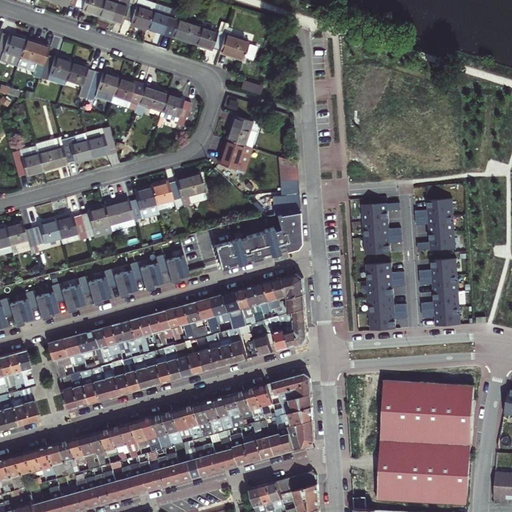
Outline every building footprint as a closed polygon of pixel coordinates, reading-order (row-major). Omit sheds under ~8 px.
[(72,0),(70,7),(76,9),(75,10),(94,16),(98,0),(72,0)] [(98,0),(94,16),(109,21),(109,20),(110,18),(118,20),(119,17),(124,0),(98,0)] [(149,3),(141,0),(124,0),(119,17),(125,19),(124,21),(141,27),(149,3)] [(173,11),(149,3),(141,27),(156,32),(157,30),(165,33),(173,11)] [(165,34),(189,42),(194,24),(178,19),(181,11),(173,9),(173,11),(165,33),(165,34)] [(203,45),(213,48),(218,32),(222,22),(214,19),(210,29),(194,24),(189,42),(203,47),(203,45)] [(124,21),(124,24),(141,29),(141,27),(124,21)] [(241,40),(218,32),(213,48),(212,50),(235,58),(236,55),(244,58),(249,45),(240,42),(241,40)] [(0,39),(0,50),(21,58),(27,39),(9,34),(9,35),(2,33),(0,39)] [(43,72),(45,66),(48,56),(51,47),(27,39),(21,58),(19,65),(43,72)] [(43,72),(67,80),(73,62),(54,56),(53,58),(48,56),(45,66),(43,72)] [(67,80),(90,87),(96,71),(87,68),(87,67),(73,62),(67,80)] [(454,89),(373,64),(367,83),(364,90),(361,101),(367,103),(420,119),(420,125),(421,133),(421,136),(419,136),(419,148),(421,174),(460,171),(454,89)] [(90,87),(113,95),(118,77),(101,71),(101,73),(96,71),(90,87)] [(113,95),(138,103),(143,87),(144,85),(118,77),(113,95)] [(258,85),(245,80),(242,89),(260,95),(261,94),(256,92),(258,85)] [(145,105),(162,111),(167,93),(144,85),(143,87),(138,103),(134,113),(142,115),(145,105)] [(185,98),(167,93),(162,111),(160,116),(165,117),(178,122),(177,125),(184,127),(192,103),(184,100),(185,98)] [(232,121),(226,137),(246,143),(254,146),(258,131),(250,129),(253,119),(237,114),(234,122),(232,121)] [(160,116),(157,125),(161,127),(165,117),(160,116)] [(261,122),(253,119),(250,129),(258,131),(261,122)] [(105,131),(89,136),(94,155),(118,147),(118,145),(113,129),(111,123),(103,125),(105,131)] [(103,125),(87,130),(89,136),(105,131),(103,125)] [(65,144),(70,161),(77,159),(77,160),(94,155),(89,136),(73,141),(70,131),(62,133),(65,144)] [(246,143),(226,137),(218,161),(237,167),(246,143)] [(40,143),(15,149),(22,173),(30,172),(30,173),(47,168),(42,150),(40,143)] [(42,150),(47,168),(71,162),(70,161),(65,144),(42,150)] [(300,210),(296,160),(279,155),(281,192),(246,198),(263,216),(276,214),(300,210)] [(361,166),(346,167),(347,179),(362,178),(361,166)] [(198,173),(175,180),(175,181),(180,198),(202,191),(203,191),(198,173)] [(156,204),(180,198),(175,181),(166,184),(165,182),(150,186),(156,204)] [(158,213),(156,204),(150,186),(133,191),(135,200),(129,202),(133,219),(134,220),(158,213)] [(204,197),(202,191),(180,198),(181,203),(204,197)] [(452,197),(426,199),(430,249),(456,247),(454,230),(453,213),(452,197)] [(128,200),(103,207),(109,226),(133,219),(129,202),(128,200)] [(386,202),(360,204),(361,220),(363,237),(364,254),(390,252),(386,202)] [(87,214),(80,216),(85,233),(109,226),(103,207),(86,212),(87,214)] [(223,261),(225,268),(246,262),(246,261),(252,259),(253,260),(297,248),(301,242),(300,210),(276,214),(280,228),(274,230),(273,227),(264,229),(264,231),(246,236),(246,237),(240,239),(240,238),(215,245),(219,262),(223,261)] [(71,216),(56,220),(61,240),(85,233),(80,216),(72,218),(71,216)] [(61,240),(56,220),(38,225),(39,227),(32,229),(37,246),(61,240)] [(21,222),(6,226),(11,245),(28,241),(30,248),(37,246),(32,229),(24,231),(21,222)] [(0,248),(11,245),(6,226),(0,228),(0,248)] [(0,325),(6,324),(4,316),(12,314),(15,326),(24,324),(23,320),(32,317),(30,309),(38,307),(41,319),(50,316),(49,312),(58,310),(56,302),(64,300),(67,312),(76,309),(75,305),(84,303),(82,295),(90,292),(94,304),(103,302),(101,298),(111,295),(108,287),(116,285),(120,297),(129,295),(127,291),(137,288),(134,280),(142,278),(146,290),(155,287),(153,283),(163,281),(160,273),(168,271),(172,283),(180,280),(179,276),(188,274),(183,255),(166,260),(164,254),(155,256),(157,262),(140,267),(138,261),(129,263),(131,269),(114,274),(112,268),(103,271),(105,277),(88,281),(86,275),(77,278),(79,284),(62,289),(60,283),(51,285),(52,291),(36,296),(34,290),(25,292),(27,298),(10,303),(8,297),(0,299),(0,303),(1,306),(0,305),(0,325)] [(456,257),(431,259),(435,324),(461,322),(460,306),(459,290),(458,274),(456,257)] [(391,262),(365,264),(366,280),(367,296),(368,312),(370,329),(396,328),(391,262)] [(288,295),(287,295),(287,298),(305,294),(303,278),(304,278),(298,273),(297,273),(283,277),(288,295)] [(283,277),(273,280),(279,298),(281,305),(285,304),(285,296),(287,295),(288,295),(283,277)] [(273,280),(265,282),(270,300),(279,298),(273,280)] [(265,282),(255,285),(260,303),(270,300),(265,282)] [(255,285),(246,288),(251,306),(260,303),(255,285)] [(237,290),(238,291),(248,324),(252,323),(256,322),(251,306),(246,288),(237,290)] [(238,291),(224,294),(229,312),(230,311),(232,318),(235,328),(239,327),(244,325),(254,357),(261,355),(255,334),(254,328),(252,323),(248,324),(238,291)] [(224,294),(211,298),(216,315),(217,315),(219,322),(232,318),(230,311),(229,312),(224,294)] [(281,315),(286,313),(305,308),(305,294),(287,298),(288,308),(278,311),(277,306),(274,307),(276,312),(273,313),(274,317),(279,316),(281,315)] [(216,315),(211,298),(198,301),(203,319),(208,317),(213,334),(217,333),(222,331),(219,322),(217,315),(216,315)] [(190,322),(203,319),(198,301),(185,305),(190,322)] [(185,305),(176,307),(181,325),(186,324),(186,328),(189,337),(185,338),(186,342),(195,339),(190,322),(185,305)] [(176,307),(167,310),(172,327),(181,325),(176,307)] [(294,318),(294,320),(306,318),(305,308),(286,313),(288,320),(294,318)] [(172,327),(167,310),(158,312),(163,330),(172,327)] [(158,312),(149,315),(154,332),(163,330),(158,312)] [(149,315),(140,317),(145,335),(154,332),(149,315)] [(140,317),(131,320),(136,338),(138,344),(143,343),(146,353),(150,352),(147,342),(145,335),(140,317)] [(296,329),(295,329),(299,344),(303,343),(308,337),(306,318),(294,320),(296,329)] [(131,320),(122,322),(127,340),(136,338),(131,320)] [(273,352),(268,333),(264,320),(256,322),(252,323),(254,328),(258,327),(260,333),(255,334),(261,355),(273,352)] [(132,357),(127,340),(122,322),(113,325),(118,342),(120,350),(124,349),(126,359),(132,357)] [(113,325),(104,327),(109,345),(118,342),(113,325)] [(109,345),(104,327),(95,330),(100,348),(101,352),(103,358),(104,365),(112,362),(114,362),(113,359),(110,349),(109,345)] [(290,347),(285,332),(285,329),(281,330),(274,332),(279,350),(290,347)] [(290,347),(299,344),(295,329),(285,332),(290,347)] [(95,330),(86,332),(91,350),(100,348),(95,330)] [(86,332),(77,335),(82,353),(91,350),(86,332)] [(274,332),(268,333),(273,352),(279,350),(274,332)] [(226,365),(219,341),(213,343),(214,338),(218,336),(217,333),(213,334),(209,335),(207,336),(208,339),(209,344),(216,368),(226,365)] [(69,357),(82,353),(77,335),(64,338),(69,357)] [(248,359),(241,335),(230,338),(237,362),(248,359)] [(56,360),(69,357),(64,338),(51,342),(56,360)] [(237,362),(230,338),(219,341),(226,365),(237,362)] [(195,374),(188,349),(187,345),(186,342),(183,343),(185,350),(177,353),(184,377),(195,374)] [(216,368),(209,344),(199,346),(206,371),(216,368)] [(206,371),(199,346),(188,349),(195,374),(206,371)] [(164,357),(157,359),(164,383),(174,380),(167,356),(166,351),(165,348),(162,348),(159,349),(156,350),(155,351),(156,354),(163,352),(164,357)] [(20,370),(29,368),(24,350),(15,352),(20,370)] [(145,357),(146,362),(153,386),(164,383),(157,359),(156,354),(155,351),(150,352),(146,353),(144,354),(145,357)] [(15,352),(6,355),(11,372),(16,390),(19,389),(21,389),(19,382),(23,381),(20,370),(15,352)] [(177,353),(167,356),(174,380),(184,377),(177,353)] [(6,355),(0,356),(0,368),(2,375),(11,372),(6,355)] [(84,362),(72,365),(74,373),(81,371),(85,370),(84,366),(85,365),(84,362)] [(146,362),(136,364),(143,388),(153,386),(146,362)] [(136,364),(126,368),(133,391),(143,388),(136,364)] [(74,373),(72,365),(63,368),(66,376),(71,374),(74,373)] [(126,368),(115,371),(122,395),(133,391),(126,368)] [(115,371),(104,373),(111,398),(122,395),(115,371)] [(111,398),(104,373),(94,376),(101,400),(111,398)] [(268,384),(271,395),(287,391),(287,393),(296,390),(295,394),(296,398),(312,393),(310,377),(305,374),(268,384)] [(101,400),(94,376),(84,379),(91,403),(101,400)] [(91,403),(84,379),(73,382),(80,406),(91,403)] [(467,505),(475,385),(385,379),(377,499),(467,505)] [(73,382),(63,385),(70,409),(80,406),(73,382)] [(268,384),(257,387),(262,406),(265,413),(266,419),(270,418),(269,413),(270,412),(270,409),(269,404),(274,403),(273,401),(271,395),(268,384)] [(262,406),(257,387),(247,390),(252,409),(256,422),(266,419),(265,413),(261,415),(259,407),(262,406)] [(247,390),(236,393),(245,425),(251,423),(249,415),(248,410),(252,409),(247,390)] [(236,393),(226,396),(235,428),(245,425),(236,393)] [(296,398),(284,401),(282,401),(284,408),(280,409),(282,415),(288,413),(313,406),(312,393),(296,398)] [(31,394),(21,397),(28,421),(39,418),(31,394)] [(235,428),(226,396),(216,399),(225,431),(229,430),(232,429),(235,428)] [(21,397),(11,400),(18,424),(28,421),(21,397)] [(225,431),(216,399),(205,402),(214,434),(225,431)] [(11,400),(0,403),(7,427),(18,424),(11,400)] [(205,402),(195,405),(204,436),(214,434),(205,402)] [(204,436),(195,405),(185,408),(194,439),(204,436)] [(313,406),(288,413),(291,420),(288,421),(287,419),(277,422),(277,423),(279,428),(284,427),(287,426),(295,423),(313,419),(313,416),(313,406)] [(185,408),(174,411),(183,442),(194,439),(185,408)] [(183,442),(174,411),(164,414),(170,432),(173,445),(183,442)] [(170,432),(164,414),(153,417),(163,448),(168,447),(165,439),(165,434),(170,432)] [(153,417),(143,420),(150,443),(152,451),(163,448),(153,417)] [(313,419),(295,423),(303,448),(311,445),(315,441),(313,419)] [(143,420),(133,422),(142,454),(144,454),(146,453),(148,453),(145,444),(150,443),(143,420)] [(142,454),(133,422),(122,425),(129,449),(131,457),(142,454)] [(303,448),(295,423),(287,426),(288,428),(289,432),(294,450),(303,448)] [(122,425),(112,428),(119,452),(122,460),(127,458),(124,450),(129,449),(122,425)] [(112,428),(102,431),(111,463),(116,461),(114,453),(119,452),(112,428)] [(111,463),(102,431),(91,434),(97,453),(100,466),(111,463)] [(286,452),(281,435),(280,432),(271,435),(277,455),(286,452)] [(294,450),(289,432),(281,435),(286,452),(294,450)] [(97,453),(91,434),(81,437),(88,461),(91,469),(95,467),(92,459),(93,459),(92,454),(97,453)] [(277,455),(271,435),(258,439),(264,459),(277,455)] [(239,466),(233,446),(231,436),(221,439),(224,449),(230,468),(239,466)] [(88,461),(81,437),(71,440),(76,459),(80,472),(85,470),(83,462),(88,461)] [(264,459),(258,439),(245,443),(250,462),(264,459)] [(71,440),(60,443),(70,475),(72,474),(74,473),(75,473),(72,465),(73,465),(72,460),(76,459),(71,440)] [(60,443),(48,446),(55,470),(58,478),(70,475),(60,443)] [(250,462),(245,443),(233,446),(239,466),(250,462)] [(194,447),(197,457),(203,476),(212,473),(206,455),(203,444),(194,447)] [(55,470),(48,446),(38,449),(45,473),(46,476),(52,474),(51,472),(55,470)] [(45,473),(38,449),(28,452),(34,476),(37,484),(43,482),(41,474),(45,473)] [(230,468),(224,449),(215,452),(221,471),(230,468)] [(28,452),(17,455),(23,474),(25,482),(26,487),(29,486),(27,478),(34,476),(28,452)] [(170,465),(175,484),(185,481),(179,462),(176,452),(167,454),(170,465)] [(221,471),(215,452),(206,455),(212,473),(221,471)] [(17,455),(6,458),(13,482),(16,490),(20,489),(26,487),(25,482),(20,483),(18,475),(23,474),(17,455)] [(203,476),(197,457),(188,460),(193,478),(203,476)] [(6,458),(0,459),(0,473),(2,480),(6,493),(8,492),(11,491),(9,484),(13,482),(6,458)] [(193,478),(188,460),(179,462),(185,481),(193,478)] [(121,467),(124,478),(130,497),(139,494),(134,475),(130,465),(121,467)] [(175,484),(170,465),(161,467),(167,486),(175,484)] [(167,486),(161,467),(151,470),(157,489),(167,486)] [(157,489),(151,470),(143,473),(148,491),(157,489)] [(312,471),(306,472),(310,486),(318,484),(318,475),(312,471)] [(306,472),(293,476),(297,490),(310,486),(306,472)] [(511,473),(495,472),(493,499),(505,500),(505,499),(506,495),(511,495),(511,473)] [(148,491),(143,473),(134,475),(139,494),(148,491)] [(85,478),(88,488),(94,506),(103,504),(98,485),(95,475),(85,478)] [(293,476),(285,478),(289,492),(294,490),(297,490),(293,476)] [(124,478),(115,481),(121,499),(130,497),(124,478)] [(285,478),(278,481),(281,494),(289,492),(285,478)] [(121,499),(115,481),(106,483),(112,501),(121,499)] [(278,481),(269,483),(276,509),(285,507),(281,494),(278,481)] [(112,501),(106,483),(98,485),(103,504),(112,501)] [(269,483),(260,486),(267,511),(276,509),(269,483)] [(310,486),(297,490),(294,490),(297,501),(319,494),(318,484),(310,486)] [(49,488),(52,498),(56,511),(66,511),(61,496),(58,485),(49,488)] [(266,511),(267,511),(260,486),(250,488),(257,511),(266,511)] [(56,511),(52,498),(49,488),(40,491),(43,501),(46,511),(56,511)] [(88,488),(79,491),(85,509),(94,506),(88,488)] [(11,491),(11,494),(16,509),(16,511),(24,511),(23,505),(24,505),(22,496),(19,497),(18,494),(21,494),(20,489),(16,490),(11,491)] [(85,509),(79,491),(70,493),(76,511),(85,509)] [(36,511),(34,503),(31,493),(22,496),(24,505),(23,505),(24,511),(36,511)] [(75,511),(76,511),(70,493),(61,496),(66,511),(75,511)] [(319,494),(297,501),(299,511),(303,511),(320,507),(319,494)] [(365,497),(353,498),(354,509),(366,510),(365,497)] [(46,511),(43,501),(34,503),(36,511),(46,511)]
